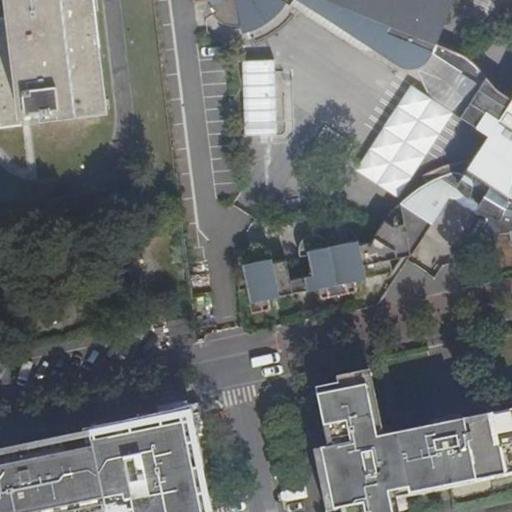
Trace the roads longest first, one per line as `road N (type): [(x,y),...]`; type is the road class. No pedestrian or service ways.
road 1 (residential): [(511,308),(236,361)]
road 2 (residential): [(236,361),(0,409)]
road 3 (residential): [(236,361),(267,511)]
